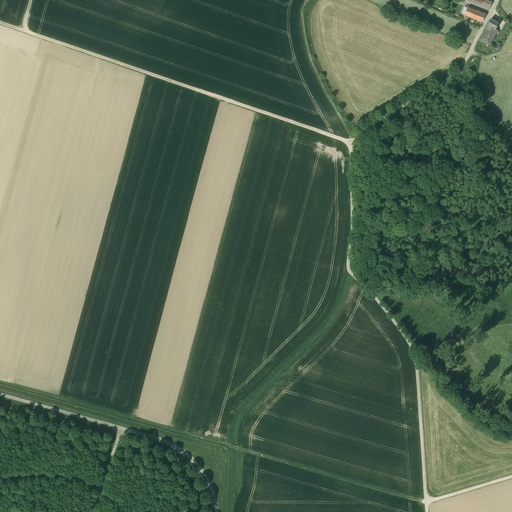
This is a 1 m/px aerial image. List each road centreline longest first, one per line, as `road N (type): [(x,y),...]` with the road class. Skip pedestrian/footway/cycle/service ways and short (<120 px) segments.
road 1 (unclassified): [(426,511),(413,351),(347,266),(351,146),(461,66),(496,0)]
road 2 (track): [(0,382),(422,502),(511,476)]
road 3 (track): [(0,23),(353,143),(308,56),(305,0)]
road 4 (track): [(229,446),(237,413),(327,319),(348,269)]
